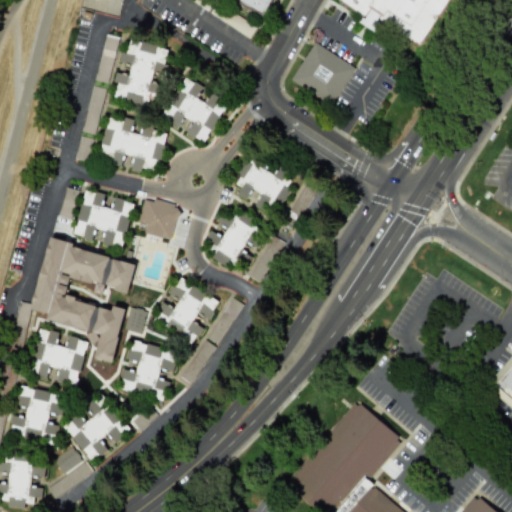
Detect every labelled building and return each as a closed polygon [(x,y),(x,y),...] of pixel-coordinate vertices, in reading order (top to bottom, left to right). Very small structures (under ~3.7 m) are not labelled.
[(230,0),(262,16),(270,0),(230,0)] [(446,0),(336,0),(336,1),(362,16),(358,22),(375,32),(380,23),(420,46),(446,0)] [(94,80),(107,83),(116,37),(104,34),(94,80)] [(152,108),(157,82),(151,81),(152,72),(165,74),(167,66),(163,65),(167,47),(129,40),(126,53),(120,52),(118,62),(129,64),(127,75),(114,73),(112,83),(116,83),(112,100),(152,108)] [(290,79),(330,106),(355,68),(316,42),(290,79)] [(203,144),(227,103),(210,93),(204,102),(196,98),(203,87),(184,76),(160,117),(176,127),(182,117),(192,123),(185,134),(203,144)] [(93,134),(105,89),(92,86),(81,131),(93,134)] [(166,131),(139,125),(137,133),(131,132),(133,119),(122,117),(122,121),(106,117),(98,156),(110,159),(108,164),(121,166),(123,154),(133,156),(130,170),(140,172),(141,169),(156,172),(166,131)] [(91,139),(79,137),(75,159),(87,161),(91,139)] [(278,211),(289,189),(284,187),(292,172),(278,165),(275,172),(247,157),(233,184),(240,187),(236,195),(246,200),(251,190),(260,194),(254,206),(265,212),(268,206),(278,211)] [(69,219),(76,190),(66,188),(59,216),(69,219)] [(121,248),(133,203),(113,198),(110,209),(101,207),(104,195),(84,189),(72,235),(92,240),(93,235),(102,238),(101,243),(121,248)] [(143,233),(170,240),(179,207),(152,199),(151,202),(142,200),(136,222),(145,224),(143,233)] [(258,215),(218,215),(217,225),(223,225),(223,234),(207,233),(207,241),(210,241),(210,250),(212,250),(212,264),(248,264),(248,254),(242,253),(242,243),(258,243),(258,215)] [(124,309),(111,305),(110,308),(64,297),(68,278),(94,284),(92,294),(102,296),(104,287),(127,293),(135,261),(46,240),(31,304),(19,301),(8,347),(20,350),(29,310),(41,312),(40,319),(88,331),(85,344),(96,346),(93,358),(111,362),(124,309)] [(152,321),(193,342),(201,327),(192,322),(196,312),(208,318),(218,299),(176,278),(169,294),(178,298),(173,308),(161,302),(152,321)] [(240,303),(228,297),(207,339),(219,345),(240,303)] [(123,330),(140,334),(145,310),(128,307),(123,330)] [(75,387),(86,341),(68,336),(65,347),(55,345),(58,333),(38,328),(26,374),(45,379),(48,367),(57,370),(54,381),(75,387)] [(189,384),(214,347),(203,339),(178,376),(189,384)] [(164,399),(168,382),(157,379),(159,369),(171,371),(176,351),(130,341),(126,359),(135,361),(132,371),(123,369),(118,389),(164,399)] [(511,395),(495,381),(511,362),(511,395)] [(53,444),(57,425),(46,423),(48,413),(60,415),(64,395),(19,386),(15,404),(26,406),(24,417),(11,415),(7,435),(53,444)] [(61,426),(91,462),(106,449),(98,440),(106,434),(113,443),(129,430),(99,394),(83,407),(90,415),(84,420),(77,413),(61,426)] [(328,511),(494,511),(471,494),(457,511),(404,511),(366,482),(400,438),(352,400),(289,481),(328,511)] [(80,461),(70,446),(52,459),(62,474),(80,461)] [(33,454),(13,452),(5,456),(5,461),(0,462),(0,472),(5,473),(8,481),(4,483),(0,483),(0,494),(1,494),(1,500),(5,501),(8,507),(24,508),(24,503),(33,504),(33,498),(40,498),(41,487),(29,487),(30,475),(43,476),(43,469),(39,471),(33,458),(33,454)] [(91,471),(84,461),(45,488),(53,499),(91,471)]
